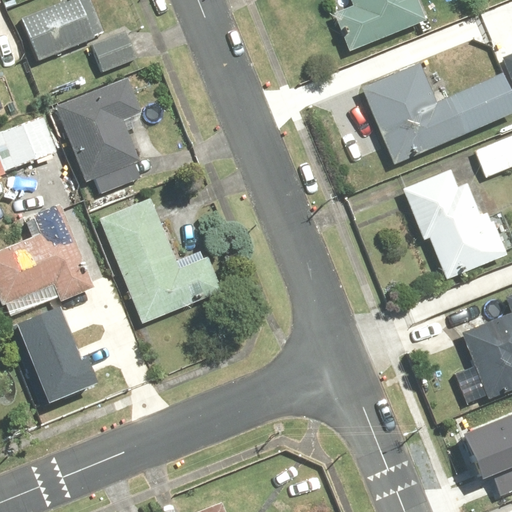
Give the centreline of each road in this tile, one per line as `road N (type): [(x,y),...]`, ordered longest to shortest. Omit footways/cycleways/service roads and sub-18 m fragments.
road 1 (residential): [(336,362),(190,0)]
road 2 (residential): [(0,500),(336,362)]
road 3 (residential): [(397,511),(336,362)]
